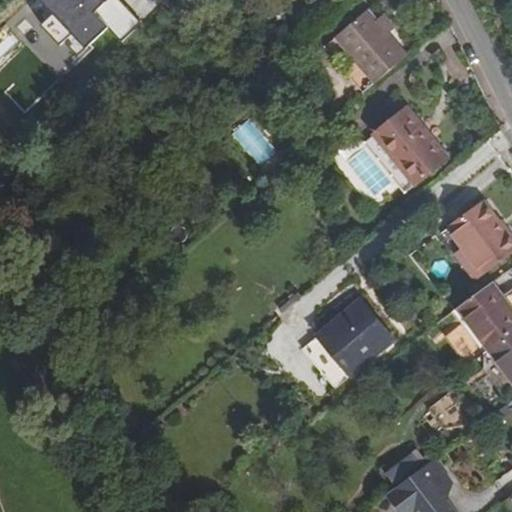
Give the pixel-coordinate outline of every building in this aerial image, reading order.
[(129,12),(115,0),(43,0),(30,14),(80,62),(129,12)] [(368,12),(338,39),(375,81),(406,54),(368,12)] [(91,74),(72,93),(85,106),(104,88),(91,74)] [(406,110),(374,136),(415,186),(447,160),(406,110)] [(254,126),(240,135),(257,163),(271,155),(254,126)] [(454,255),(475,282),(511,253),(511,240),(500,224),(483,203),(439,235),(454,255)] [(503,222),(500,224),(511,240),(511,233),(511,232),(503,222)] [(511,312),(492,285),(459,310),(490,352),(511,335),(511,312)] [(340,366),(387,329),(364,302),(319,338),(340,366)] [(398,343),(387,329),(340,366),(350,379),(353,377),(369,365),(398,343)] [(511,335),(490,352),(511,381),(511,335)] [(303,350),(324,378),(340,366),(319,338),(303,350)] [(374,372),(369,365),(353,377),(358,384),(374,372)] [(350,379),(340,366),(324,378),(334,391),(350,379)] [(433,458),(384,494),(398,511),(424,511),(444,497),(441,492),(452,483),(433,458)] [(455,511),(444,497),(424,511),(455,511)]
